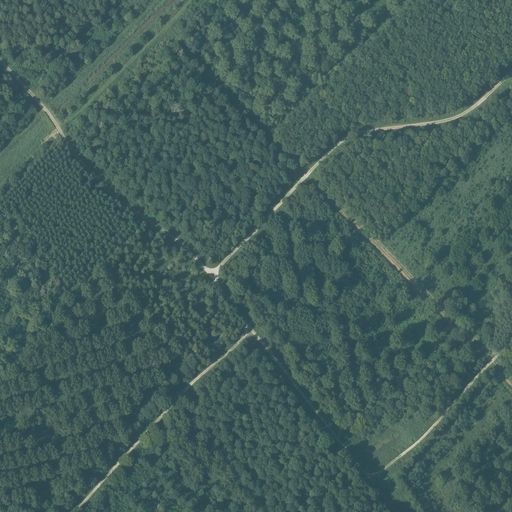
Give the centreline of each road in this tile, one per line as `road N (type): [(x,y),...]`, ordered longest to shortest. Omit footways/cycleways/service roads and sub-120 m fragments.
road 1 (track): [(0,60),(98,180),(213,278),(392,511)]
road 2 (track): [(213,278),(324,155),(352,135),(457,117),(511,72)]
road 3 (track): [(75,511),(160,418),(255,332)]
